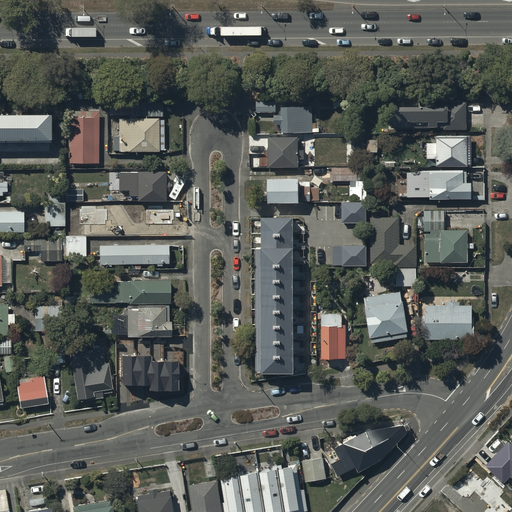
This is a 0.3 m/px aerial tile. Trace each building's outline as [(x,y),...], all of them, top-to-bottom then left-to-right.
[(137,102),(137,118),(163,118),(163,102),(137,102)] [(110,117),(129,117),(132,117),(132,103),(110,103),(110,117)] [(255,103),(256,113),(275,113),(275,103),(255,103)] [(392,130),(443,130),(443,132),(465,132),(465,104),(443,105),(443,111),(390,111),(390,126),(392,126),(392,130)] [(281,106),(280,117),(273,117),(273,127),(281,127),(281,135),(312,135),(312,134),(319,134),(319,125),(312,125),(312,107),(281,106)] [(99,165),(99,113),(69,112),(70,165),(99,165)] [(0,146),(49,146),(51,146),(51,121),(0,120),(0,146)] [(163,121),(118,121),(118,138),(114,138),(114,153),(119,153),(119,154),(159,155),(159,153),(163,153),(163,121)] [(298,170),(298,161),(303,161),(303,153),(297,153),(297,140),(268,140),(268,170),(298,170)] [(435,140),(435,146),(426,146),(426,161),(436,161),(436,168),(467,168),(467,167),(470,167),(470,141),(467,141),(467,140),(435,140)] [(331,183),(350,183),(350,201),(366,201),(366,169),(331,169),(331,183)] [(406,200),(429,200),(429,202),(471,202),(471,186),(466,186),(466,172),(406,172),(406,200)] [(137,192),(137,202),(165,202),(165,174),(119,174),(119,192),(137,192)] [(309,182),(266,183),(267,207),(297,207),(297,203),(310,203),(310,202),(318,202),(318,189),(309,189),(309,182)] [(83,189),(66,189),(66,201),(83,201),(83,189)] [(44,207),(44,228),(65,227),(65,194),(48,194),(48,207),(44,207)] [(366,204),(342,204),(342,223),(366,224),(366,204)] [(82,209),(80,209),(80,224),(105,224),(105,220),(107,220),(107,209),(96,209),(96,206),(82,206),(82,209)] [(174,209),(146,209),(146,224),(172,224),(172,219),(174,219),(174,209)] [(424,233),(429,233),(429,236),(424,236),(424,265),(466,264),(466,233),(443,233),(443,212),(424,212),(424,233)] [(24,213),(0,213),(0,234),(24,234),(24,213)] [(398,219),(370,219),(370,265),(394,265),(394,268),(416,268),(415,247),(398,247),(398,219)] [(294,220),(263,220),(264,376),(295,376),(294,220)] [(86,258),(86,238),(66,238),(66,258),(86,258)] [(65,257),(65,241),(25,241),(24,252),(41,252),(42,262),(61,263),(61,257),(65,257)] [(367,246),(342,246),(342,266),(367,266),(367,246)] [(99,266),(106,266),(106,268),(112,268),(112,266),(157,266),(157,267),(162,267),(162,266),(165,266),(165,267),(169,267),(169,247),(99,247),(99,266)] [(0,287),(2,288),(2,285),(11,285),(11,258),(1,258),(1,256),(0,255),(0,287)] [(416,269),(396,269),(396,288),(416,288),(416,269)] [(87,305),(129,306),(170,306),(170,282),(115,283),(116,295),(87,295),(87,305)] [(400,293),(363,300),(364,309),(369,341),(370,341),(371,345),(407,339),(400,293)] [(445,308),(425,308),(424,341),(470,341),(470,308),(458,308),(459,304),(445,304),(445,308)] [(7,307),(0,307),(0,337),(8,338),(8,326),(15,326),(15,315),(7,315),(7,307)] [(63,332),(62,307),(34,308),(35,332),(63,332)] [(168,324),(169,308),(112,307),(111,336),(128,336),(128,338),(171,338),(171,324),(168,324)] [(320,316),(320,361),(345,361),(345,328),(342,328),(342,316),(320,316)] [(11,341),(0,340),(0,355),(11,355),(11,341)] [(73,370),(72,371),(77,402),(87,400),(87,403),(91,402),(103,400),(102,396),(112,394),(111,391),(113,391),(109,365),(105,365),(103,348),(70,353),(73,370)] [(151,356),(123,356),(123,385),(149,385),(149,391),(179,391),(179,361),(151,362),(151,356)] [(14,357),(3,358),(5,373),(16,372),(14,357)] [(32,382),(17,384),(21,409),(47,405),(42,377),(32,379),(32,382)] [(366,432),(334,449),(340,460),(332,464),(338,477),(357,468),(359,472),(382,461),(408,433),(404,426),(366,432)] [(511,441),(506,435),(484,458),(502,475),(508,469),(511,472),(511,441)] [(323,458),(302,462),(306,482),(327,479),(323,458)] [(281,466),(278,466),(285,511),(306,511),(308,511),(305,490),(300,491),(296,465),(290,466),(290,469),(282,470),(281,466)] [(284,511),(277,466),(273,466),(274,470),(260,473),(266,511),(284,511)] [(483,481),(470,469),(453,488),(463,497),(470,497),(475,492),(490,506),(485,511),(484,511),(509,511),(511,509),(511,507),(500,496),(504,492),(487,477),(483,481)] [(244,475),(244,471),(240,472),(246,511),(264,511),(259,473),(244,475)] [(245,511),(239,472),(237,472),(238,477),(230,478),(229,474),(222,476),(226,502),(222,503),(223,511),(245,511)] [(222,511),(218,482),(191,486),(195,511),(222,511)] [(173,511),(170,491),(159,493),(158,489),(150,491),(150,493),(138,495),(141,511),(173,511)] [(113,511),(112,499),(72,506),(73,511),(113,511)]
